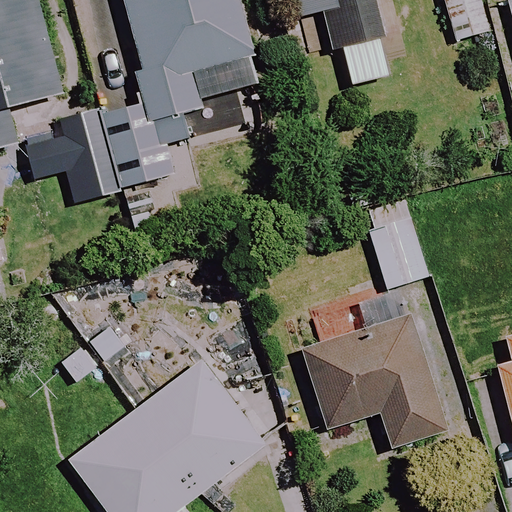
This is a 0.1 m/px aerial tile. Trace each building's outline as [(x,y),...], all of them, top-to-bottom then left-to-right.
[(120,193),(102,117),(95,91),(65,98),(40,0),(0,0),(0,153),(23,147),(32,184),(64,176),(71,205),(120,193)] [(102,117),(120,193),(174,180),(166,149),(189,143),(183,117),(201,113),(192,75),(255,59),(240,0),(125,0),(143,71),(130,74),(138,108),(102,117)] [(488,36),(479,0),(442,0),(453,45),(488,36)] [(429,281),(411,220),(367,233),(385,294),(429,281)] [(461,435),(422,316),(302,355),(331,446),(381,430),(390,458),(461,435)] [(511,338),(505,340),(511,365),(496,369),(511,431),(511,338)] [(181,511),(266,450),(203,365),(68,465),(103,511),(181,511)]
